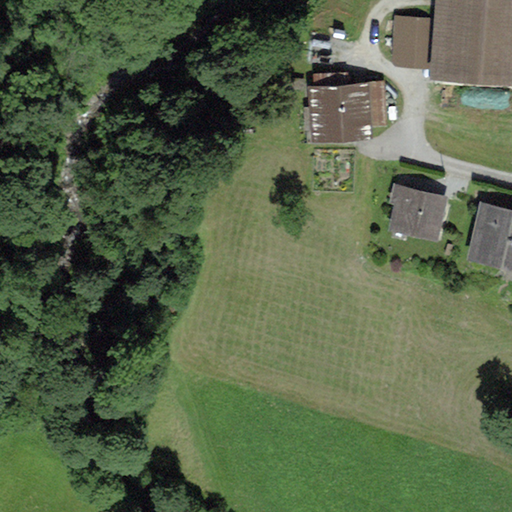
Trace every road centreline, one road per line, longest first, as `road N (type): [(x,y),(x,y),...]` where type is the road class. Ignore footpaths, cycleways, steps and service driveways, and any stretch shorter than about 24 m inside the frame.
road 1 (track): [(398,0),(379,28),(383,57),(415,110),(415,151)]
road 2 (track): [(387,144),(511,173)]
